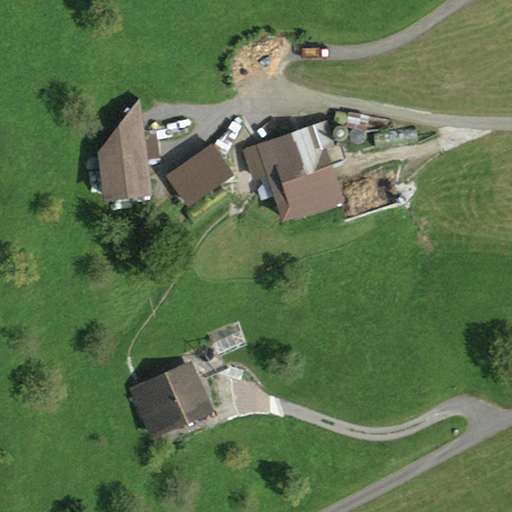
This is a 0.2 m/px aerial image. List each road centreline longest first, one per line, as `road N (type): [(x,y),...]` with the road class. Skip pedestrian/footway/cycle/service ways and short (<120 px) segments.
road 1 (track): [(511,123),(300,98),(268,82),(268,61),(280,53),(379,47),(460,0)]
road 2 (track): [(235,399),(361,434),(402,430),(453,410),(482,420),(490,432)]
road 3 (track): [(331,511),(511,422)]
